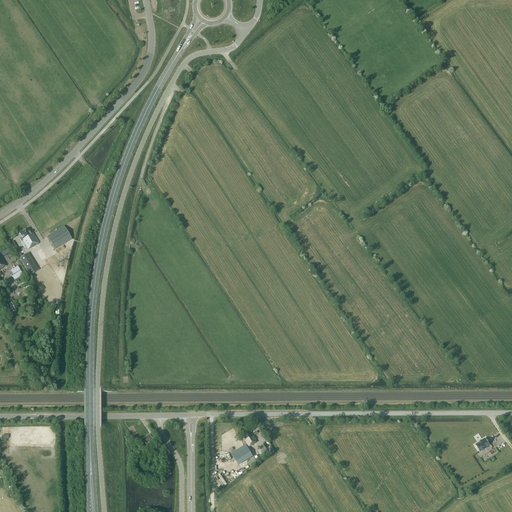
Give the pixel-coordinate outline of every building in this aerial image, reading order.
[(47,237),(55,250),(62,245),(72,239),(64,226),(47,237)] [(20,234),(19,234),(21,237),(19,238),(21,242),(22,241),(24,244),(22,245),(25,249),(26,248),(27,250),(32,247),(34,245),(39,243),(33,233),(31,234),(27,228),(19,233),(20,234)] [(38,270),(27,253),(20,258),(30,275),(38,270)] [(20,271),(12,276),(15,280),(23,275),(20,271)] [(246,440),(245,440),(248,445),(249,446),(257,442),(253,435),(252,436),(249,431),(243,435),(246,440)] [(154,441),(150,434),(141,439),(146,446),(154,441)] [(485,438),(481,441),(479,442),(479,443),(475,445),(480,452),(484,449),(487,447),(490,445),(485,438)] [(245,444),(231,452),(238,463),(251,454),(245,444)] [(268,452),(264,445),(259,448),(264,455),(268,452)] [(255,458),(252,454),(237,463),(240,467),(255,458)]
